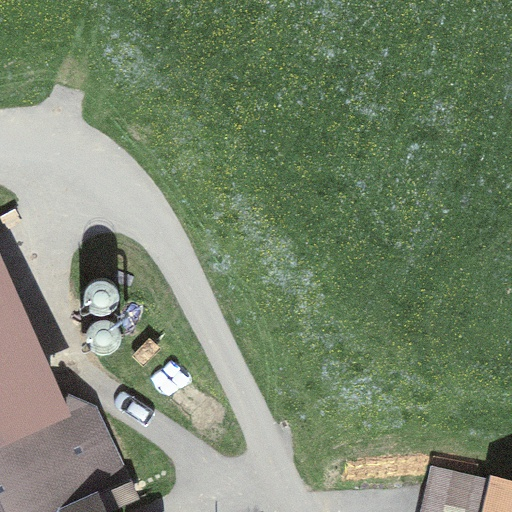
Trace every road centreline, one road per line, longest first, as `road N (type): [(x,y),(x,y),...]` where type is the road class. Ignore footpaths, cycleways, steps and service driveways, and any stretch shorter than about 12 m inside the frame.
road 1 (track): [(0,142),(72,144),(132,187),(185,275),(297,511)]
road 2 (track): [(275,470),(237,491),(66,357),(51,317),(50,275),(62,226),(100,158)]
